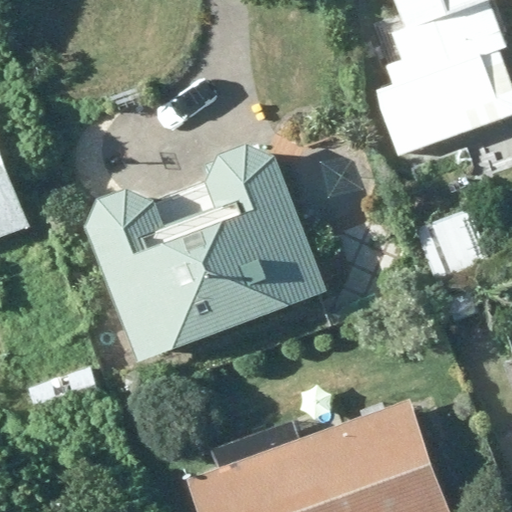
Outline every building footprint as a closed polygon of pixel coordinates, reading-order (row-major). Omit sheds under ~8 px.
[(511,50),(494,2),(501,0),(407,0),(420,33),(404,39),(418,78),(375,94),(401,164),(511,123),(511,50)] [(0,124),(0,261),(44,245),(0,124)] [(104,203),(87,228),(139,366),(331,294),(280,159),(260,146),(219,157),(205,183),(161,202),(129,197),(104,203)] [(511,240),(500,205),(409,236),(441,331),(511,306),(511,240)] [(108,406),(91,365),(29,390),(46,431),(108,406)] [(455,511),(414,396),(191,474),(204,511),(455,511)]
